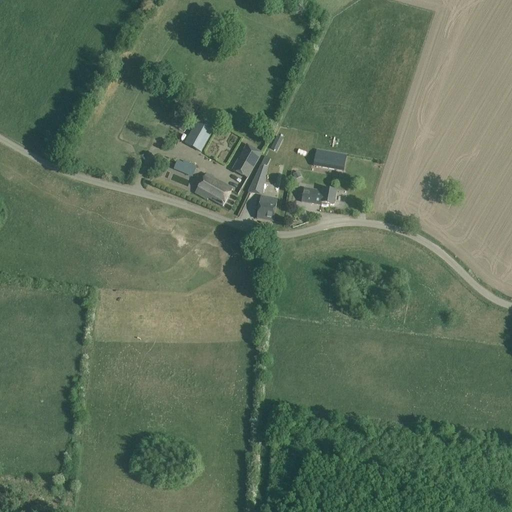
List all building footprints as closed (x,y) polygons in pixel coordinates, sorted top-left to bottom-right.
[(190,102),(185,111),(186,112),(193,116),(197,109),(199,107),(190,102)] [(215,127),(199,119),(184,146),(200,155),(215,127)] [(271,149),(277,152),(283,139),(277,136),(271,149)] [(262,153),(247,145),(233,170),(248,178),(262,153)] [(317,150),(314,167),(344,172),(347,155),(317,150)] [(271,160),(265,157),(248,192),(262,195),(267,168),(271,160)] [(183,164),(177,161),(174,168),(186,174),(190,164),(184,161),(183,164)] [(206,174),(200,185),(195,193),(207,201),(208,199),(223,207),(233,190),(206,174)] [(306,174),(305,181),(325,184),(326,178),(306,174)] [(323,191),(304,188),(301,202),(322,206),(322,205),(326,206),(327,204),(334,206),(336,191),(323,189),(323,191)] [(273,222),(277,201),(277,200),(261,197),(257,219),(273,222)]
